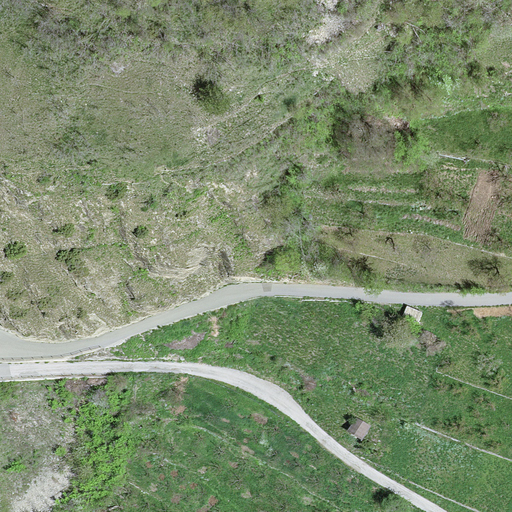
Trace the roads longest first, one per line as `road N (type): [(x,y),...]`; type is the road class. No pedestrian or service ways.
road 1 (unclassified): [(0,344),(53,349),(96,341),(259,289),(511,297)]
road 2 (unclassified): [(436,511),(352,460),(283,403),(226,375),(160,365),(0,371)]
